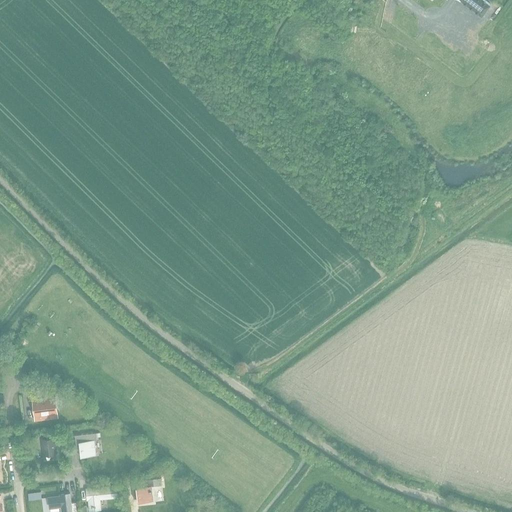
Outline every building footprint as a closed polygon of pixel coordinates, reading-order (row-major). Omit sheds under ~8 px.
[(484,0),(461,0),(481,15),(490,4),(484,0)] [(387,34),(379,45),(430,84),(438,73),(387,34)] [(460,94),(490,93),(501,102),(511,88),(511,71),(509,70),(508,40),(493,40),(494,70),(494,72),(490,78),(460,79),(460,94)] [(55,396),(32,399),(35,420),(43,419),(42,414),(57,412),(55,396)] [(93,440),(97,439),(96,432),(74,435),(76,452),(79,451),(80,457),(95,455),(93,440)] [(43,455),(56,454),(54,438),(41,439),(43,455)] [(151,486),(154,485),(153,479),(131,481),(133,498),(137,498),(138,502),(153,501),(151,486)] [(100,498),(108,497),(118,496),(117,486),(86,489),(87,499),(88,499),(89,506),(92,505),(92,507),(95,506),(95,505),(100,505),(100,498)] [(60,495),(48,497),(50,508),(61,506),(61,511),(76,511),(76,502),(71,502),(70,493),(60,494),(60,495)]
